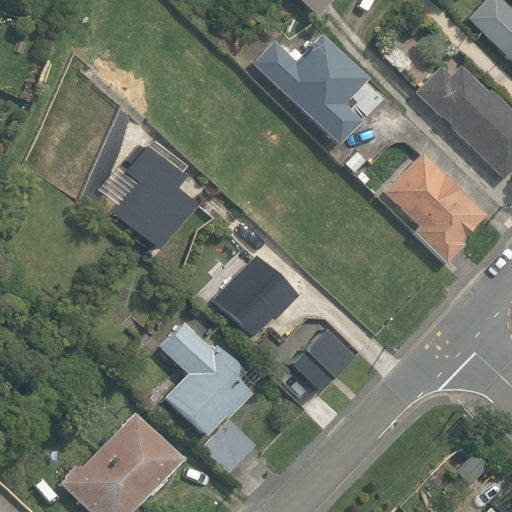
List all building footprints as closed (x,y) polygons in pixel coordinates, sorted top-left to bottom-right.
[(290,0),(307,15),(321,0),(290,0)] [(511,0),(472,0),(458,15),(504,60),(497,67),(511,82),(511,0)] [(357,73),(312,30),(287,55),(274,42),(250,67),(327,143),(352,117),(332,98),(357,73)] [(440,73),(434,67),(409,93),(498,179),(511,164),(511,112),(483,84),(477,91),(449,64),(440,73)] [(215,98),(193,81),(178,100),(200,117),(215,98)] [(337,193),(287,146),(248,188),(298,234),(337,193)] [(414,151),(375,192),(409,224),(403,231),(436,262),(482,214),(414,151)] [(286,293),(271,279),(280,269),(255,247),(246,257),(240,252),(200,296),(247,338),(286,293)] [(175,315),(148,340),(176,369),(152,392),(194,437),(198,441),(195,444),(221,471),(249,444),(223,417),(219,413),(245,389),(175,315)] [(311,392),(290,366),(276,377),(298,403),(311,392)] [(87,511),(116,511),(168,454),(118,410),(54,482),(87,511)] [(483,509),(479,505),(472,511),(501,511),(490,501),(483,509)]
